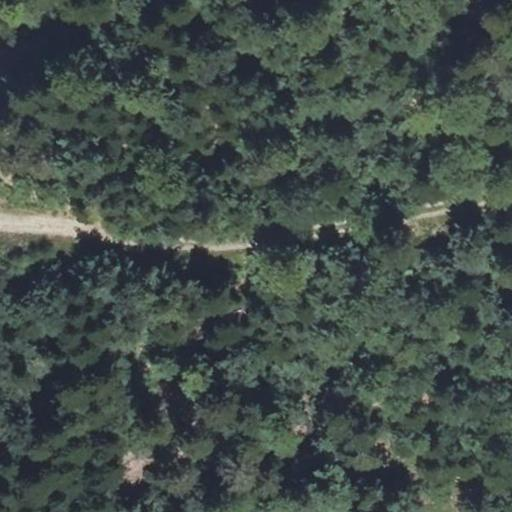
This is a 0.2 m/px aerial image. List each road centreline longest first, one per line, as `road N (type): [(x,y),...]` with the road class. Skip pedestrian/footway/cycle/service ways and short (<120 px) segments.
road 1 (track): [(0,218),(218,235),(344,222),(511,183)]
road 2 (track): [(0,49),(112,0)]
